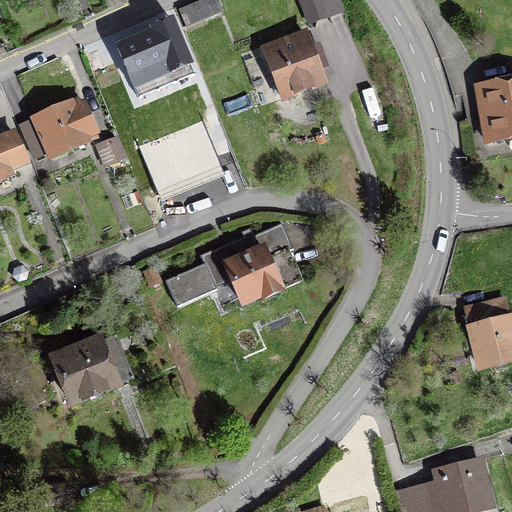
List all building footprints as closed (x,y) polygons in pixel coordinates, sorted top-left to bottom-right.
[(207,0),(180,11),(186,25),(222,10),(218,0),(207,0)] [(301,0),(310,24),(342,11),(337,0),(301,0)] [(118,50),(131,79),(168,63),(172,73),(190,65),(172,22),(153,30),(155,34),(118,50)] [(265,54),(282,98),(324,83),(308,38),(306,39),(304,33),(290,38),(292,44),(265,54)] [(511,83),(477,89),(486,142),(511,137),(511,83)] [(21,126),(35,159),(49,152),(52,158),(97,138),(84,108),(80,109),(77,101),(68,105),(69,106),(21,126)] [(0,179),(9,176),(6,169),(25,160),(15,137),(0,143),(0,179)] [(117,143),(97,152),(106,173),(126,164),(117,143)] [(166,282),(177,308),(217,290),(211,277),(228,270),(243,305),(263,296),(264,298),(302,281),(289,252),(293,250),(282,224),(255,236),(253,233),(200,257),(203,265),(166,282)] [(144,273),(150,288),(161,283),(154,268),(144,273)] [(475,348),(480,369),(511,361),(511,328),(504,300),(466,310),(472,337),(465,339),(468,350),(475,348)] [(54,360),(72,405),(133,379),(116,337),(54,360)] [(210,436),(216,451),(229,445),(223,430),(210,436)] [(398,497),(402,511),(474,511),(491,508),(480,462),(444,471),(446,477),(437,479),(441,497),(431,499),(429,489),(398,497)] [(37,486),(38,506),(68,504),(67,484),(37,486)]
